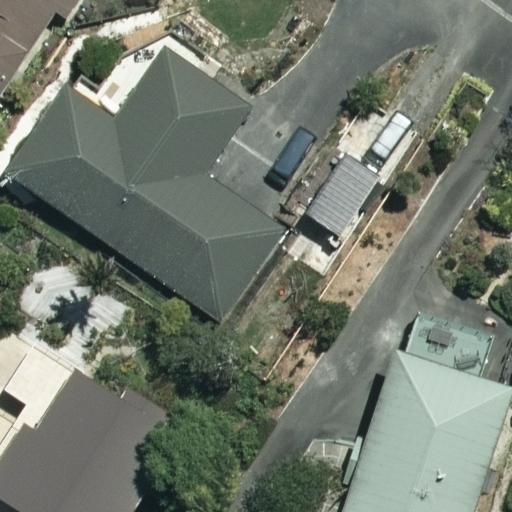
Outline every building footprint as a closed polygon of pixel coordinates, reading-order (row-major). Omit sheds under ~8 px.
[(73,0),(0,0),(0,92),(57,10),(64,15),(73,0)] [(253,106),(166,48),(114,126),(67,94),(9,181),(226,326),(287,234),(204,179),(253,106)] [(418,136),(362,99),(292,206),(348,243),(418,136)] [(127,511),(173,435),(31,350),(2,397),(23,410),(0,448),(0,504),(12,511),(127,511)] [(476,511),(511,397),(511,394),(394,357),(344,511),(476,511)]
